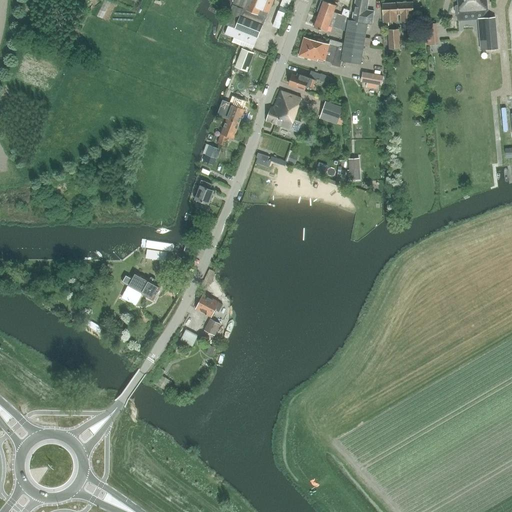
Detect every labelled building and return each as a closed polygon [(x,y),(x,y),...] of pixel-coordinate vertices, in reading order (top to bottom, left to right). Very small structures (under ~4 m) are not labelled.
[(224,0),(222,6),(229,9),(232,0),(224,0)] [(263,25),(266,19),(273,0),(233,0),(224,24),(228,26),(225,34),(234,37),(232,42),(253,50),(258,38),(263,25)] [(372,24),(374,12),(367,11),(368,0),(355,0),(352,21),(348,21),(345,37),(345,41),(344,44),(342,61),(361,64),(367,23),(372,24)] [(456,6),(455,7),(455,13),(457,15),(457,20),(459,21),(463,20),(462,15),(483,13),(483,18),(485,38),(480,38),(481,50),(498,49),(495,17),(487,17),(487,10),(488,10),(487,6),(486,0),(457,0),(458,5),(456,6)] [(324,2),(319,15),(331,19),(347,25),(348,17),(342,15),(333,12),(335,6),(324,2)] [(401,19),(413,18),(412,2),(383,4),(384,22),(397,21),(397,15),(401,15),(401,19)] [(347,25),(331,19),(319,15),(314,28),(326,32),(329,25),(346,31),(347,25)] [(426,45),(438,44),(436,23),(424,24),(426,45)] [(389,49),(400,48),(399,29),(388,29),(389,49)] [(304,38),(299,56),(317,61),(318,59),(332,63),(332,65),(340,67),(342,61),(344,44),(332,40),(330,39),(329,45),(304,38)] [(241,48),(235,67),(247,71),(254,53),(241,48)] [(304,90),(305,86),(306,85),(313,87),(315,80),(315,79),(315,78),(319,80),(318,82),(328,86),(331,77),(321,74),(311,71),(309,77),(300,74),(300,75),(297,74),(297,76),(292,74),(291,76),(288,84),(304,90)] [(381,85),(383,75),(363,72),(361,82),(381,85)] [(271,108),(266,121),(290,130),(298,133),(301,123),(293,120),(294,116),(301,98),(280,91),(274,109),(271,108)] [(224,102),(218,116),(228,120),(240,124),(245,110),(240,108),(243,100),(237,98),(233,106),(224,102)] [(338,119),(342,106),(326,102),(322,114),(338,119)] [(234,139),(240,124),(228,120),(219,143),(226,146),(229,137),(234,139)] [(215,158),(219,148),(209,144),(205,154),(215,158)] [(269,157),(261,153),(258,152),(256,157),(268,162),(269,157)] [(287,165),(294,167),(298,156),(291,154),(287,165)] [(284,166),(286,161),(271,156),(270,160),(284,166)] [(359,170),(359,158),(349,158),(350,171),(359,170)] [(219,171),(221,166),(211,162),(210,168),(219,171)] [(319,163),(315,173),(324,176),(327,166),(319,163)] [(201,185),(195,198),(196,198),(196,199),(196,200),(196,201),(196,202),(196,203),(197,204),(197,205),(198,205),(198,206),(199,206),(200,206),(201,206),(201,207),(202,207),(203,206),(204,206),(205,206),(205,205),(206,205),(206,204),(207,204),(207,203),(209,204),(215,192),(211,190),(213,185),(203,180),(201,185)] [(191,229),(188,237),(193,239),(196,232),(191,229)] [(183,251),(183,255),(189,257),(190,253),(194,243),(187,241),(185,246),(183,251)] [(128,286),(122,297),(136,305),(142,295),(154,301),(161,287),(154,283),(156,280),(151,277),(149,281),(136,274),(133,279),(127,275),(122,283),(128,286)] [(222,294),(217,284),(210,287),(216,297),(222,294)] [(203,294),(195,309),(205,315),(206,314),(211,316),(214,310),(218,312),(222,305),(214,300),(203,294)] [(86,319),(83,324),(99,334),(102,328),(86,319)] [(215,335),(221,324),(210,319),(204,330),(215,335)] [(208,347),(206,353),(212,356),(215,350),(208,347)] [(153,383),(166,391),(172,381),(162,376),(165,371),(161,369),(153,383)]
